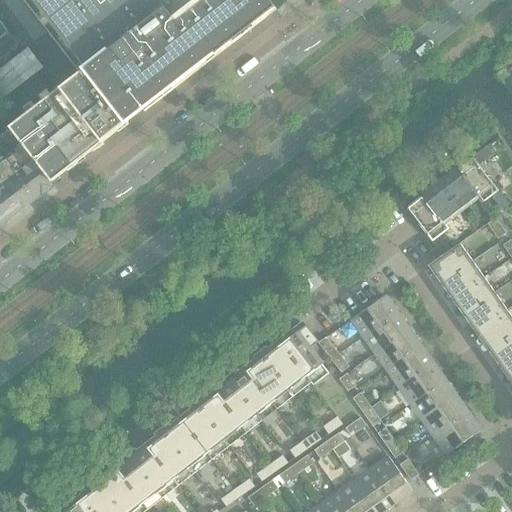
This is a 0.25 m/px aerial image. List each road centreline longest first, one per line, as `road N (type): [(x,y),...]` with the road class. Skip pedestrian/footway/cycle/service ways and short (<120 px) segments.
road 1 (secondary): [(0,367),(474,0)]
road 2 (secondary): [(368,0),(0,281)]
road 3 (residential): [(38,511),(382,242)]
road 4 (residential): [(510,457),(499,406),(382,242)]
